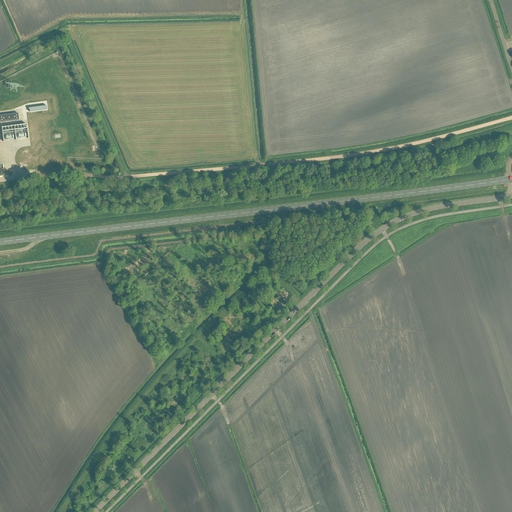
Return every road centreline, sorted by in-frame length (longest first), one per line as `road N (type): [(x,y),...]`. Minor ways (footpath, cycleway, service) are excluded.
road 1 (tertiary): [(92,511),(366,240),(409,215),(511,196)]
road 2 (primary): [(0,242),(509,179)]
road 3 (track): [(511,117),(354,154),(127,177)]
road 4 (track): [(127,177),(66,31)]
road 5 (track): [(127,189),(0,202)]
